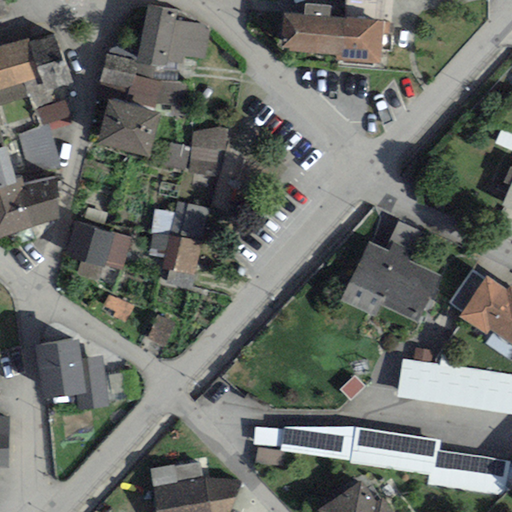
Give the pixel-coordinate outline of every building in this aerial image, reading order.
[(6,0),(0,0),(0,18),(9,17),(6,0)] [(384,0),(345,0),(344,18),(382,23),(384,0)] [(336,55),(340,18),(330,17),(331,6),(306,3),(305,15),(283,13),(279,49),(336,55)] [(192,24),(174,21),(176,11),(147,5),(136,63),(155,66),(166,68),(167,62),(184,65),(186,56),(205,59),(210,28),(192,24)] [(382,23),(344,18),(340,18),(336,55),(335,60),(380,64),(383,34),(388,35),(389,23),(382,23)] [(55,36),(29,45),(39,79),(24,83),(28,97),(33,110),(75,95),(55,36)] [(28,39),(0,46),(0,90),(24,83),(39,79),(29,45),(28,39)] [(136,63),(107,54),(97,92),(131,101),(156,107),(156,103),(181,105),(186,85),(152,80),(155,66),(136,63)] [(0,105),(28,97),(24,83),(0,90),(0,105)] [(109,99),(97,145),(149,159),(161,113),(109,99)] [(71,118),(66,103),(37,112),(42,127),(49,125),(71,118)] [(42,127),(19,135),(31,178),(61,166),(49,125),(42,127)] [(219,129),(193,132),(191,148),(188,172),(220,178),(230,132),(219,129)] [(188,172),(191,148),(171,144),(160,167),(188,172)] [(3,149),(0,149),(0,188),(16,184),(15,179),(6,148),(3,149)] [(508,186),(511,178),(511,167),(503,184),(508,186)] [(57,176),(23,186),(32,227),(59,219),(57,176)] [(0,238),(32,227),(23,186),(20,177),(15,179),(16,184),(0,188),(0,238)] [(511,178),(508,186),(500,206),(511,211),(511,178)] [(194,276),(208,209),(176,202),(162,270),(169,271),(194,276)] [(391,240),(414,250),(422,232),(400,222),(391,240)] [(130,237),(76,223),(67,256),(78,259),(73,276),(98,283),(103,266),(121,271),(130,237)] [(387,250),(369,242),(341,303),(375,319),(381,307),(416,323),(439,275),(409,261),(414,250),(391,240),(387,250)] [(191,289),(194,276),(169,271),(166,284),(191,289)] [(448,305),(461,313),(484,279),(470,271),(448,305)] [(485,335),(489,329),(511,344),(511,286),(510,286),(507,290),(486,276),(484,279),(461,313),(459,317),(485,335)] [(108,297),(101,310),(123,322),(133,306),(108,297)] [(165,348),(172,325),(154,319),(146,342),(165,348)] [(102,357),(81,360),(78,340),(36,346),(44,399),(76,395),(78,411),(110,407),(102,357)] [(413,348),(412,360),(431,363),(433,351),(413,348)] [(412,360),(402,358),(397,397),(511,414),(511,375),(431,363),(412,360)] [(133,373),(110,376),(114,406),(138,402),(133,373)] [(340,389),(352,402),(366,388),(354,375),(340,389)] [(0,467),(6,468),(9,417),(0,416),(0,467)] [(280,431),(254,429),(252,446),(278,448),(279,451),(350,461),(348,464),(428,475),(426,484),(502,496),(508,462),(438,450),(440,440),(354,427),(281,427),(280,431)] [(289,454),(257,449),(255,463),(287,468),(289,454)] [(199,459),(150,468),(157,511),(211,511),(206,479),(203,479),(199,459)] [(229,511),(241,483),(206,479),(211,511),(229,511)] [(389,511),(381,499),(375,503),(361,482),(319,511),(389,511)]
